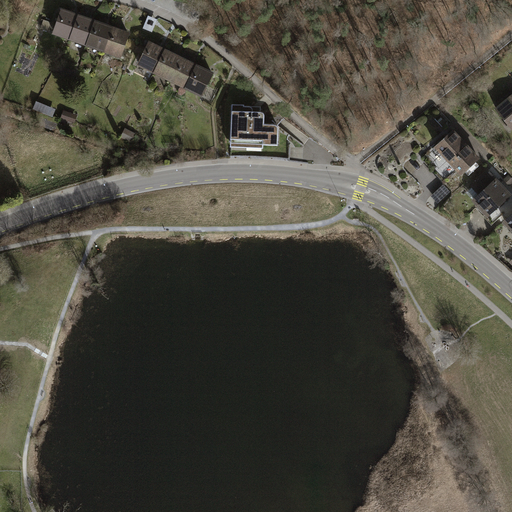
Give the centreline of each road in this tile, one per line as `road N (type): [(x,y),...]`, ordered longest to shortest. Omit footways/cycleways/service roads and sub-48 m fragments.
road 1 (secondary): [(0,226),(142,180),(283,171),(345,184)]
road 2 (residential): [(128,0),(189,25),(316,134)]
road 3 (secondary): [(345,184),(416,215),(511,289)]
